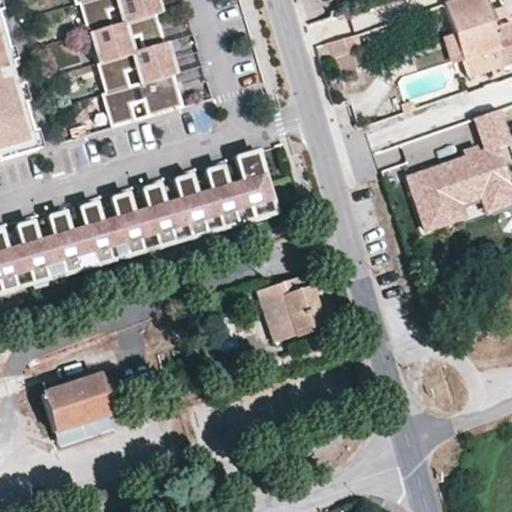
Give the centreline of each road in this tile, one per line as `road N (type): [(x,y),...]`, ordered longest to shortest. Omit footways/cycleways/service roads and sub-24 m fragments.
road 1 (tertiary): [(313,115),(407,441)]
road 2 (residential): [(0,205),(313,115)]
road 3 (unknown): [(347,170),(511,109)]
road 4 (residential): [(273,511),(414,469)]
